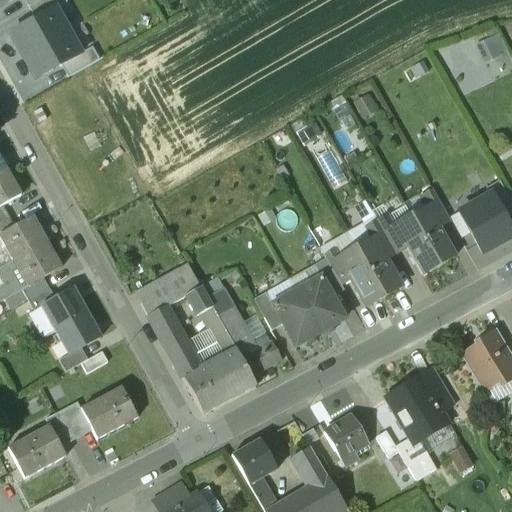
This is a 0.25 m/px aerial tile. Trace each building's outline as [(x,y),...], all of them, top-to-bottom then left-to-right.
[(0,0),(0,8),(15,0),(0,0)] [(63,0),(22,0),(34,21),(55,10),(66,4),(63,0)] [(55,10),(34,21),(9,36),(22,58),(67,33),(55,10)] [(67,33),(22,58),(34,81),(59,67),(80,56),(67,33)] [(475,42),(490,78),(511,69),(497,33),(475,42)] [(80,56),(59,67),(66,80),(98,62),(91,49),(80,56)] [(6,172),(0,175),(0,207),(20,197),(6,172)] [(490,196),(504,221),(511,216),(511,207),(498,183),(485,190),(489,197),(490,196)] [(449,223),(432,192),(420,199),(426,210),(427,209),(439,229),(449,223)] [(489,197),(458,214),(481,256),(511,239),(511,235),(504,221),(490,196),(489,197)] [(3,208),(0,209),(0,222),(9,218),(3,208)] [(426,210),(410,219),(437,267),(455,257),(439,229),(427,209),(426,210)] [(404,249),(392,229),(393,229),(386,217),(376,223),(394,255),(404,249)] [(9,218),(0,222),(0,236),(14,228),(9,218)] [(32,219),(0,237),(0,239),(13,262),(46,244),(32,219)] [(393,229),(392,229),(404,249),(420,277),(437,267),(410,219),(393,229)] [(394,255),(376,223),(363,231),(369,242),(371,241),(382,261),(394,255)] [(382,261),(371,241),(369,242),(354,250),(382,298),(398,289),(382,261)] [(46,244),(13,262),(27,288),(60,269),(46,244)] [(382,298),(354,250),(337,260),(348,281),(364,308),(382,298)] [(337,260),(333,253),(323,259),(324,261),(339,286),(348,281),(337,260)] [(313,267),(319,280),(330,299),(342,292),(339,286),(324,261),(313,267)] [(186,267),(134,295),(147,318),(166,308),(186,297),(199,290),(186,267)] [(42,280),(22,292),(28,302),(48,290),(42,280)] [(319,280),(295,294),(318,335),(343,322),(330,299),(319,280)] [(222,293),(215,281),(199,290),(210,310),(226,339),(249,379),(280,362),(270,344),(268,346),(263,337),(249,344),(220,294),(222,293)] [(48,290),(28,302),(34,312),(54,301),(48,290)] [(199,290),(186,297),(197,318),(210,310),(199,290)] [(72,291),(42,309),(55,332),(86,315),(72,291)] [(295,294),(271,307),(281,326),(295,349),(318,335),(295,294)] [(270,334),(281,326),(271,307),(264,295),(252,302),(270,334)] [(194,358),(166,308),(147,318),(175,368),(194,358)] [(86,315),(55,332),(68,356),(99,339),(86,315)] [(492,331),(471,344),(473,347),(459,355),(479,387),(493,379),(499,389),(511,380),(511,362),(504,350),(502,351),(498,344),(499,343),(492,331)] [(249,379),(226,339),(218,343),(226,358),(213,365),(232,400),(254,388),(249,379)] [(80,351),(59,363),(65,373),(86,362),(80,351)] [(194,358),(175,368),(183,381),(199,373),(202,371),(194,358)] [(232,400),(213,365),(202,371),(199,373),(217,408),(232,400)] [(452,408),(431,372),(418,380),(419,381),(440,416),(452,408)] [(217,408),(199,373),(183,381),(202,416),(217,408)] [(440,416),(419,381),(385,402),(405,436),(419,428),(417,425),(436,413),(438,417),(440,416)] [(120,389),(79,411),(86,424),(95,441),(136,420),(120,389)] [(501,402),(484,408),(485,425),(501,421),(501,402)] [(76,404),(54,416),(65,435),(86,424),(79,411),(76,404)] [(65,435),(54,416),(43,421),(47,428),(54,441),(65,435)] [(350,417),(335,426),(337,430),(325,437),(345,471),(357,463),(354,458),(366,451),(364,446),(366,445),(350,417)] [(279,429),(283,452),(301,449),(297,425),(279,429)] [(47,428),(7,449),(23,479),(63,458),(54,441),(47,428)] [(391,445),(382,430),(372,436),(385,457),(395,451),(391,445)] [(412,434),(391,445),(395,451),(406,470),(427,459),(412,434)] [(258,442),(230,458),(247,488),(258,481),(275,471),(258,442)] [(338,511),(344,509),(308,449),(290,460),(308,490),(293,498),(301,511),(338,511)] [(427,459),(406,470),(412,480),(433,469),(427,459)] [(301,511),(293,498),(274,509),(258,481),(247,488),(260,511),(301,511)] [(179,487),(152,503),(157,511),(168,511),(187,501),(179,487)] [(204,511),(194,496),(187,501),(168,511),(204,511)]
